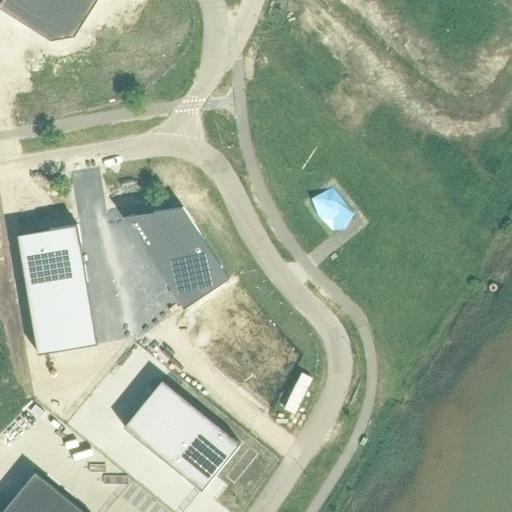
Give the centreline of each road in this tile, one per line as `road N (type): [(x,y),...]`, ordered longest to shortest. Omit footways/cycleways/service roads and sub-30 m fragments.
road 1 (unclassified): [(173,145),(215,165),(258,246),(337,343),(334,391),(260,511)]
road 2 (unclassified): [(0,171),(173,145)]
